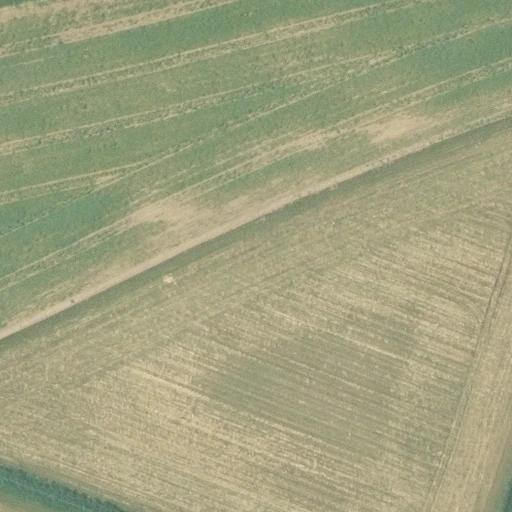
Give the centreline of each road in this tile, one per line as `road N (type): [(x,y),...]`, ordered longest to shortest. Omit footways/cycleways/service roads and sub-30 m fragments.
road 1 (track): [(0,293),(511,60)]
road 2 (track): [(343,0),(280,43),(129,85),(0,94)]
road 3 (motorway): [(0,92),(228,0)]
